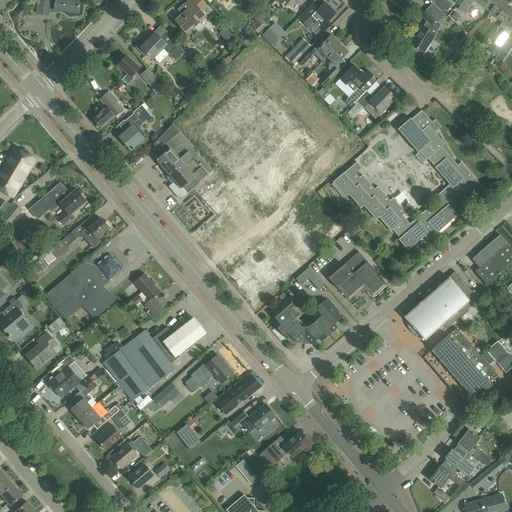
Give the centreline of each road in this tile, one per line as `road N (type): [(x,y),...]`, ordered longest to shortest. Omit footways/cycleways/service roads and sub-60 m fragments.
road 1 (tertiary): [(298,390),(40,92)]
road 2 (residential): [(375,319),(457,416),(382,490)]
road 3 (residential): [(121,511),(40,407),(0,431)]
road 4 (residential): [(375,319),(502,211)]
road 5 (tertiary): [(382,490),(298,390)]
road 6 (unclassified): [(40,92),(130,0)]
road 7 (residential): [(425,101),(366,47),(357,0)]
